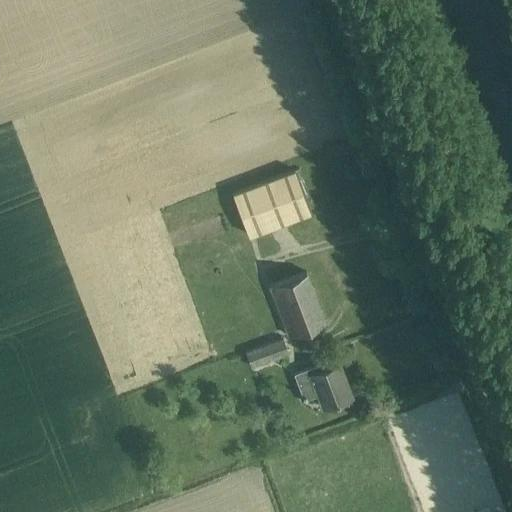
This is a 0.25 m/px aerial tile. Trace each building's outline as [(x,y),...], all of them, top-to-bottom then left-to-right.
[(232,193),(248,234),(310,211),(294,169),(232,193)] [(219,207),(172,226),(178,240),(225,221),(219,207)] [(270,285),(289,335),(325,321),(306,271),(270,285)] [(245,351),(250,366),(288,352),(282,338),(258,346),(252,327),(215,340),(222,359),(245,351)] [(317,393),(322,406),(351,395),(339,363),(323,369),(320,362),(293,373),(303,399),(317,393)]
